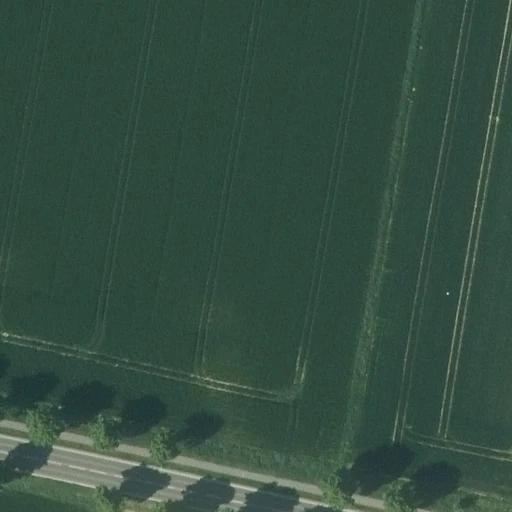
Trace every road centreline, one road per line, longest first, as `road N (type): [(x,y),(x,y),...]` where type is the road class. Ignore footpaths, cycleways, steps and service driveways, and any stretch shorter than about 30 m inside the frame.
road 1 (track): [(349,464),(421,0)]
road 2 (secondary): [(270,511),(0,451)]
